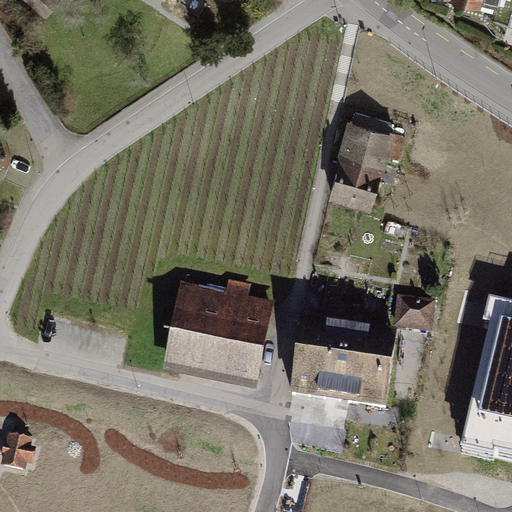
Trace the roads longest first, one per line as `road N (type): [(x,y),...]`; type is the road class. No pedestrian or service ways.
road 1 (residential): [(0,348),(274,412),(282,427),(264,511)]
road 2 (residential): [(75,174),(324,0)]
road 3 (tertiary): [(511,97),(373,0)]
road 4 (residential): [(0,51),(75,174)]
road 5 (residential): [(4,296),(45,208),(75,174)]
